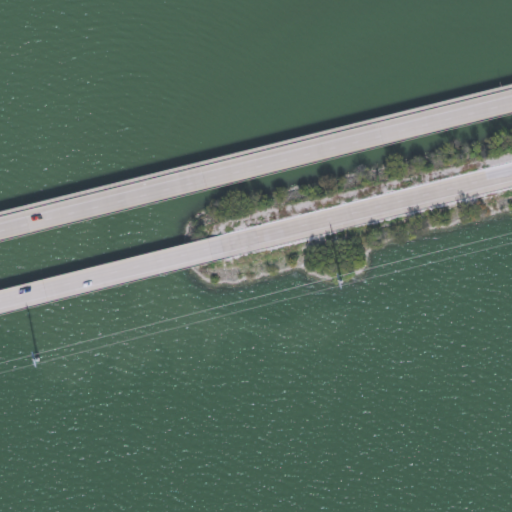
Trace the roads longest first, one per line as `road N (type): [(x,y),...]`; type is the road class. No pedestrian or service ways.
road 1 (primary): [(511,100),(0,227)]
road 2 (primary): [(219,244),(511,168)]
road 3 (primary): [(0,297),(219,244)]
